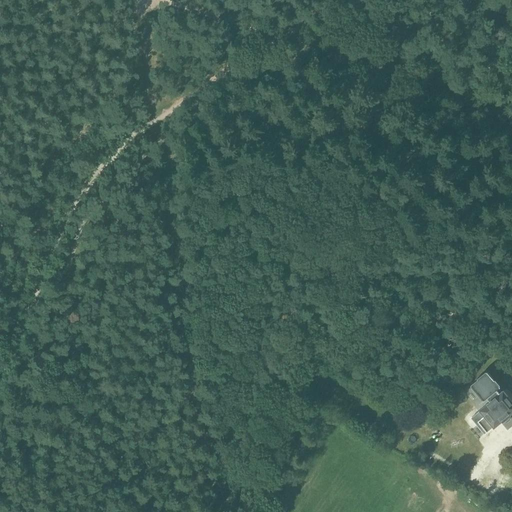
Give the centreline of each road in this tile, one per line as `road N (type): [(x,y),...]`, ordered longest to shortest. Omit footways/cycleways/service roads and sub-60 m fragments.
road 1 (track): [(327,0),(154,118),(82,184),(64,211),(0,380)]
road 2 (track): [(162,0),(280,34),(511,127)]
